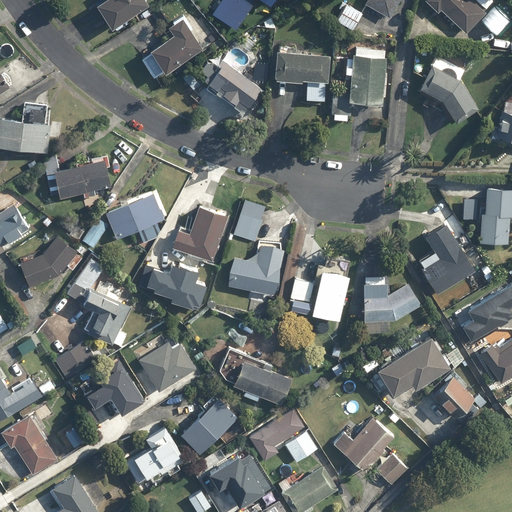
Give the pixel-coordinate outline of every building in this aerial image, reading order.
[(150,4),(147,0),(105,0),(100,4),(114,27),(150,4)] [(255,2),(252,0),(224,0),(215,15),(238,29),(255,2)] [(367,0),(366,2),(390,17),(399,0),(367,0)] [(476,0),(427,0),(439,11),(442,8),(467,31),(487,10),(476,0)] [(363,12),(347,2),(336,19),(353,29),(363,12)] [(183,18),(170,27),(175,33),(152,49),(169,73),(204,47),(183,18)] [(385,101),(388,55),(385,55),(386,47),(357,46),(356,53),(354,53),(353,57),(347,57),(346,72),(353,72),(352,90),(354,90),(354,99),(385,101)] [(279,48),(276,78),(304,81),(304,78),(329,80),(332,54),(279,48)] [(458,76),(461,71),(448,65),(450,61),(438,56),(434,64),(433,63),(421,85),(445,100),(459,120),(480,105),(462,78),(458,76)] [(246,108),(266,81),(253,71),(249,77),(222,57),(217,63),(210,58),(201,69),(209,75),(204,81),(223,95),(225,93),(231,97),(229,99),(239,107),(241,104),(246,108)] [(0,93),(12,85),(2,71),(0,72),(0,93)] [(326,81),(307,81),(307,99),(326,100),(326,81)] [(348,111),(352,111),(353,91),(333,91),(333,110),(341,111),(340,118),(348,118),(348,111)] [(0,145),(51,150),(54,121),(49,120),(51,102),(25,100),(24,118),(1,116),(0,126),(0,145)] [(511,136),(511,102),(504,100),(497,133),(511,136)] [(97,188),(113,185),(107,158),(56,168),(61,195),(84,191),(85,196),(98,193),(97,188)] [(486,242),(509,243),(509,232),(511,231),(511,185),(487,185),(487,210),(482,210),(482,238),(486,239),(486,242)] [(117,237),(166,215),(154,188),(105,211),(117,237)] [(246,195),(234,232),(255,240),(268,202),(246,195)] [(478,196),(464,195),(463,216),(477,217),(478,196)] [(31,227),(15,202),(0,210),(0,238),(3,244),(31,227)] [(181,227),(175,246),(214,259),(229,212),(201,203),(191,230),(181,227)] [(110,225),(101,217),(84,238),(93,245),(110,225)] [(438,252),(421,263),(430,278),(428,280),(437,294),(477,269),(447,220),(426,233),(438,252)] [(83,256),(77,251),(79,249),(60,233),(45,251),(22,259),(31,284),(60,273),(68,264),(73,268),(83,256)] [(234,253),(228,283),(276,294),(286,248),(263,243),(259,259),(234,253)] [(92,257),(67,293),(100,309),(90,330),(113,340),(121,344),(126,333),(119,330),(131,305),(118,298),(120,294),(101,284),(99,289),(94,287),(92,286),(105,267),(92,257)] [(199,305),(207,283),(194,279),(198,269),(172,261),(169,270),(151,264),(143,286),(199,305)] [(340,318),(350,273),(324,268),(314,313),(340,318)] [(309,313),(314,279),(296,276),(291,310),(309,313)] [(389,280),(366,280),(365,332),(394,332),(393,319),(398,319),(423,303),(410,280),(389,293),(389,280)] [(485,330),(486,332),(511,316),(511,304),(511,280),(470,307),(476,316),(461,326),(470,340),(485,330)] [(0,314),(0,332),(9,326),(0,314)] [(418,386),(453,366),(435,334),(378,366),(394,394),(415,382),(418,386)] [(39,345),(32,335),(17,345),(24,355),(39,345)] [(511,335),(500,345),(495,339),(482,349),(487,355),(484,357),(503,381),(511,374),(511,335)] [(98,359),(87,339),(55,358),(67,378),(98,359)] [(197,366),(181,339),(173,344),(169,339),(140,357),(160,390),(197,366)] [(120,411),(142,398),(119,358),(96,371),(102,381),(86,391),(94,405),(110,395),(120,411)] [(261,394),(263,395),(283,403),(293,376),(273,369),(245,358),(235,385),(247,389),(246,393),(259,398),(261,394)] [(8,375),(0,362),(0,418),(43,393),(32,373),(9,386),(4,377),(8,375)] [(455,374),(433,397),(442,406),(443,405),(456,417),(477,396),(455,374)] [(238,416),(216,392),(202,405),(207,409),(183,432),(201,451),(238,416)] [(277,443),(306,425),(294,405),(247,435),(263,461),(281,450),(277,443)] [(34,472),(60,456),(41,427),(47,424),(37,408),(3,430),(13,445),(16,443),(34,472)] [(335,441),(345,449),(343,451),(368,471),(386,448),(385,447),(396,433),(373,414),(355,436),(345,428),(335,441)] [(248,429),(241,420),(225,431),(232,441),(248,429)] [(153,444),(130,458),(143,479),(163,467),(166,470),(187,458),(166,425),(149,436),(153,444)] [(85,440),(76,426),(68,432),(77,445),(85,440)] [(318,446),(307,428),(285,441),(296,460),(318,446)] [(224,483),(237,505),(270,486),(249,451),(239,457),(237,453),(207,471),(217,487),(224,483)] [(393,452),(378,466),(393,482),(408,467),(393,452)] [(313,504),(340,487),(324,462),(282,489),(296,511),(306,511),(315,506),(313,504)] [(101,511),(76,471),(51,486),(62,505),(50,511),(101,511)] [(200,511),(212,504),(202,489),(189,498),(198,511),(200,511)] [(289,511),(281,497),(256,511),(289,511)]
